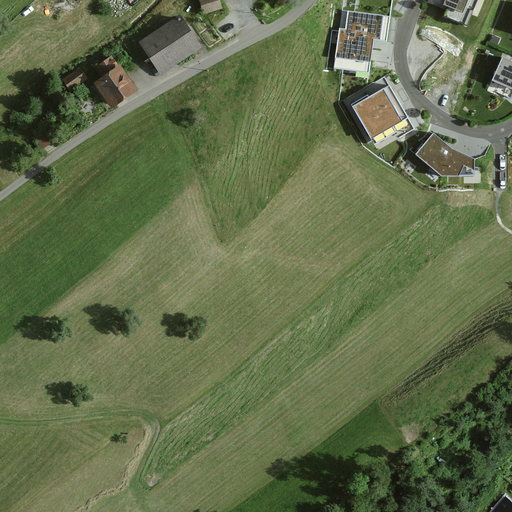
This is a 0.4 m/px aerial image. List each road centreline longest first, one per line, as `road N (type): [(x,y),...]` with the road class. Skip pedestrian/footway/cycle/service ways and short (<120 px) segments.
road 1 (unclassified): [(310,0),(0,195)]
road 2 (track): [(0,419),(150,417),(154,435),(134,489),(145,511)]
road 3 (residential): [(419,0),(404,40),(416,96),(455,127),(511,128)]
